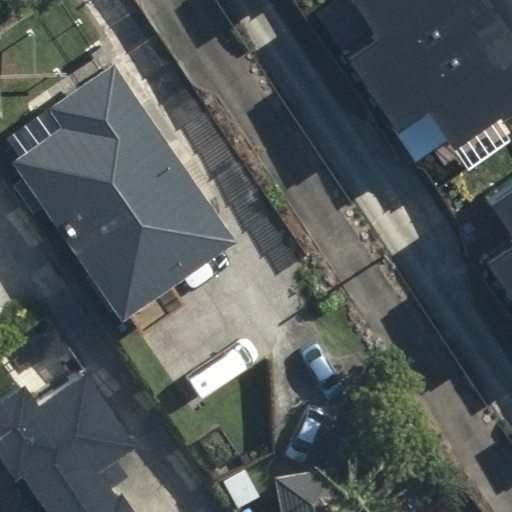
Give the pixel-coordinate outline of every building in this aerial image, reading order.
[(495,8),(489,0),(353,0),(373,30),(341,52),(368,92),(495,8)] [(455,153),(511,115),(511,33),(495,8),(368,92),(395,132),(427,111),(455,153)] [(230,236),(117,69),(0,147),(0,153),(110,316),(230,236)] [(511,173),(491,187),(511,218),(511,233),(487,251),(511,288),(511,173)] [(0,397),(0,458),(18,486),(26,481),(46,511),(139,511),(111,470),(144,449),(89,368),(39,401),(25,381),(0,397)] [(391,511),(390,501),(354,508),(345,454),(274,467),(281,511),(391,511)]
